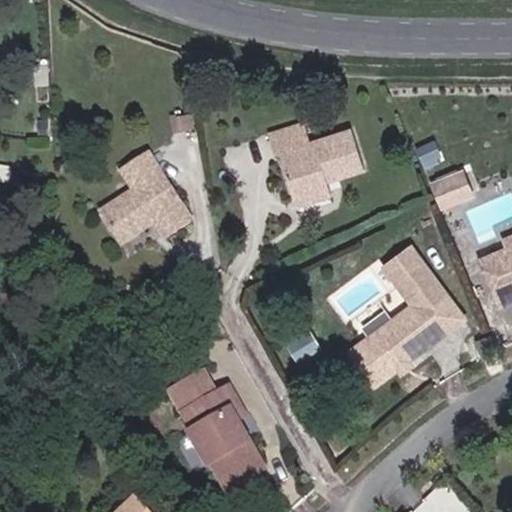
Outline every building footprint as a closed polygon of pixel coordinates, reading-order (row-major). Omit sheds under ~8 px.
[(42,73),(31,73),(32,90),(43,90),(42,73)] [(275,156),(287,195),(322,187),(320,178),(357,169),(346,134),(302,148),(296,127),(259,137),(266,159),(275,156)] [(130,196),(96,217),(117,251),(137,239),(145,222),(157,243),(185,226),(143,158),(117,174),(130,196)] [(460,174),(426,188),(432,203),(435,210),(442,207),(439,200),(466,189),(460,174)] [(291,206),(324,198),(322,187),(287,195),(291,206)] [(466,189),(439,200),(442,207),(469,196),(466,189)] [(511,254),(511,242),(502,246),(506,257),(511,254)] [(363,389),(430,345),(412,319),(439,301),(407,253),(380,271),(407,311),(340,355),(363,389)] [(480,278),(488,299),(494,317),(511,309),(511,300),(511,299),(511,298),(511,254),(506,257),(477,268),(480,278)] [(10,284),(30,283),(30,269),(9,269),(10,284)] [(480,278),(462,285),(470,306),(488,299),(480,278)] [(30,283),(10,284),(10,297),(31,297),(30,283)] [(456,327),(439,301),(412,319),(430,345),(456,327)] [(308,353),(299,336),(277,348),(286,365),(308,353)] [(467,347),(475,361),(490,353),(483,338),(467,347)] [(166,394),(177,416),(206,402),(193,380),(166,394)] [(206,402),(177,416),(187,435),(181,438),(198,470),(205,467),(219,493),(256,474),(230,425),(237,421),(223,392),(206,402)] [(135,511),(124,499),(110,511),(135,511)]
